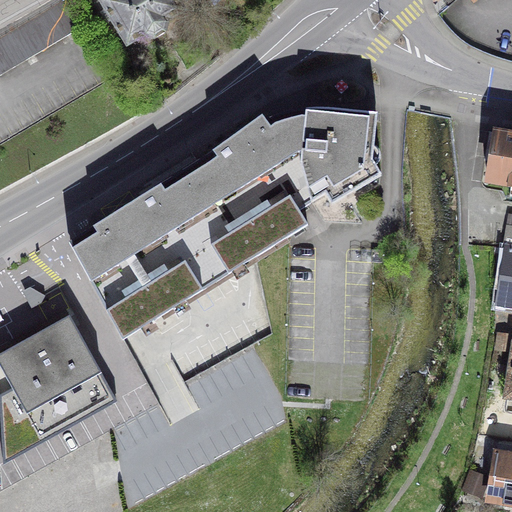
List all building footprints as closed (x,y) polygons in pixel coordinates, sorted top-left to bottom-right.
[(11,31),(27,59),(80,28),(64,0),(11,31)] [(100,0),(127,45),(144,35),(154,39),(165,32),(166,22),(183,12),(176,0),(100,0)] [(0,75),(27,59),(11,31),(0,38),(0,75)] [(318,109),(306,110),(300,165),(311,203),(325,195),(331,206),(381,176),(375,166),(380,160),(379,152),(376,148),(371,146),(371,141),(374,141),(377,115),(318,109)] [(300,165),(306,110),(289,113),(265,121),(262,117),(69,243),(90,281),(116,265),(134,294),(106,311),(122,341),(307,225),(299,211),(311,203),(300,165)] [(511,135),(496,132),(487,182),(511,186),(511,227),(508,227),(505,248),(508,249),(511,249),(511,135)] [(511,249),(508,249),(499,303),(511,305),(511,249)] [(26,290),(22,293),(31,309),(41,303),(43,296),(31,287),(26,290)] [(68,316),(0,353),(0,364),(17,395),(27,413),(100,372),(104,370),(98,359),(93,361),(68,316)] [(511,335),(497,333),(495,343),(511,346),(511,340),(511,335)] [(27,413),(17,395),(0,405),(0,420),(3,465),(117,401),(100,372),(27,413)] [(511,455),(496,453),(488,500),(511,504),(511,455)]
